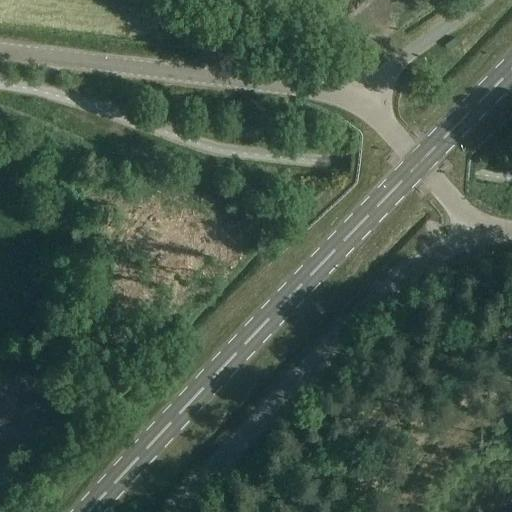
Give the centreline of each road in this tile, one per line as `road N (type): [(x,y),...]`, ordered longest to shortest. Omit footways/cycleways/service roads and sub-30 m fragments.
road 1 (primary): [(88,511),(418,163)]
road 2 (unclassified): [(174,511),(369,306),(412,267),(479,227)]
road 3 (tertiary): [(361,98),(71,58)]
road 4 (unclassified): [(361,98),(481,0)]
road 5 (primary): [(418,163),(511,69)]
